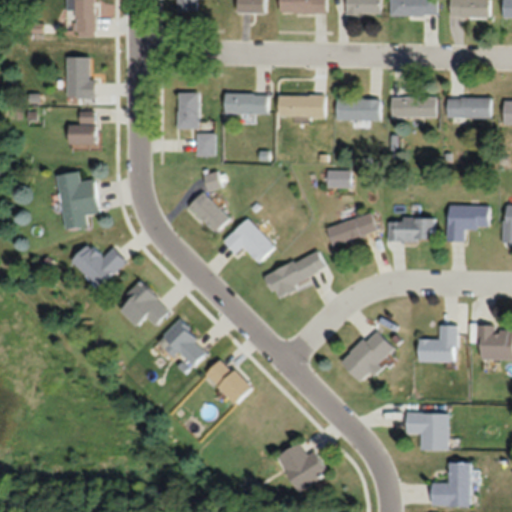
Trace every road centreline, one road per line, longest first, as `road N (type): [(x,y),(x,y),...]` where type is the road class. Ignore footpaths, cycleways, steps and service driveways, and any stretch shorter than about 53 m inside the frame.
road 1 (residential): [(137,0),(137,162),(148,220),(163,245),(369,454),(389,511)]
road 2 (residential): [(511,66),(137,61)]
road 3 (residential): [(511,290),(388,289),(362,298),(288,369)]
